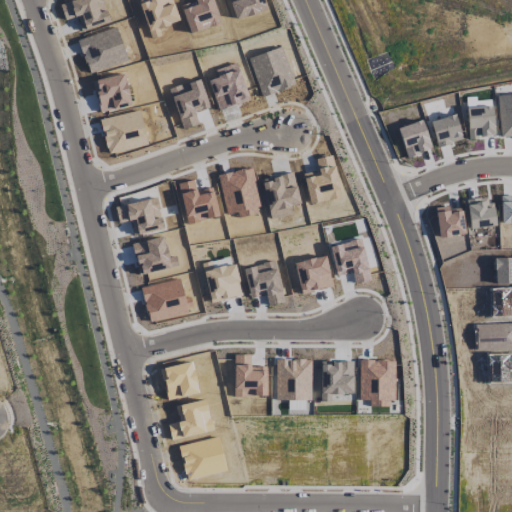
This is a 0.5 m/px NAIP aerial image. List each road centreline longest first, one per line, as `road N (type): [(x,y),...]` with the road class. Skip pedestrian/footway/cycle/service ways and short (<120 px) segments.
road 1 (residential): [(434,499),(183,498),(163,490),(33,0)]
road 2 (residential): [(433,511),(433,350),(414,256),(305,0)]
road 3 (residential): [(125,349),(223,326),(309,329),(360,314)]
road 4 (residential): [(87,184),(257,130),(290,129)]
road 5 (residential): [(389,195),(456,170),(511,163)]
